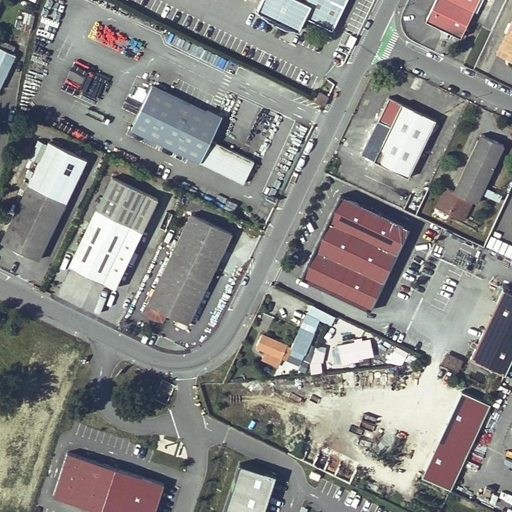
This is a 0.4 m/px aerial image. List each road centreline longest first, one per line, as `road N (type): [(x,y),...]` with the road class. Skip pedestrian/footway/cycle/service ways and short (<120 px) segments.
road 1 (unclassified): [(0,280),(161,357),(195,358),(224,338),(371,31)]
road 2 (unclassified): [(511,97),(371,31)]
